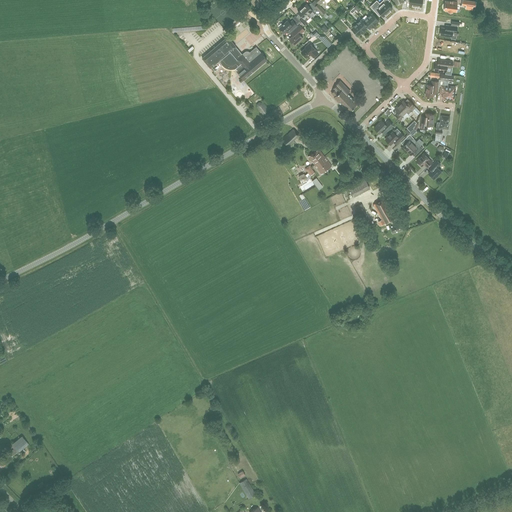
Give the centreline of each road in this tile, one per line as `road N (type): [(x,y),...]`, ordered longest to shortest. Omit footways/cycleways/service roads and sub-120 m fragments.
road 1 (tertiary): [(0,281),(321,102)]
road 2 (tertiary): [(511,275),(358,131)]
road 3 (residential): [(404,85),(363,46),(400,14),(432,17)]
